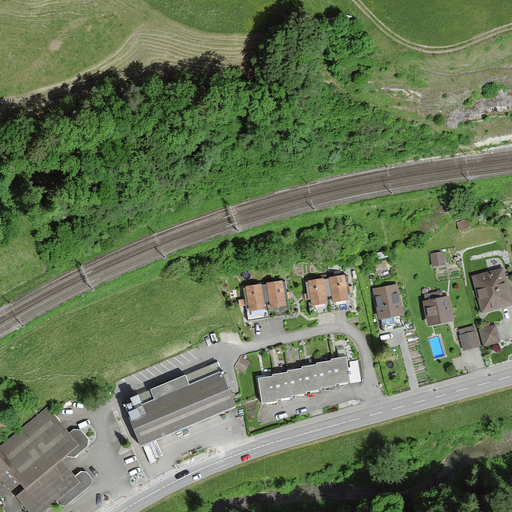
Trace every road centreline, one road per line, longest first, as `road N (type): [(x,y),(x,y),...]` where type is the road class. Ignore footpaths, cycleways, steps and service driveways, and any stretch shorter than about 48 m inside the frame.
road 1 (primary): [(377,413),(223,459),(120,511)]
road 2 (residential): [(233,351),(346,329),(362,347),(377,413)]
road 3 (primary): [(511,375),(377,413)]
road 4 (unknown): [(132,504),(97,415),(68,414)]
